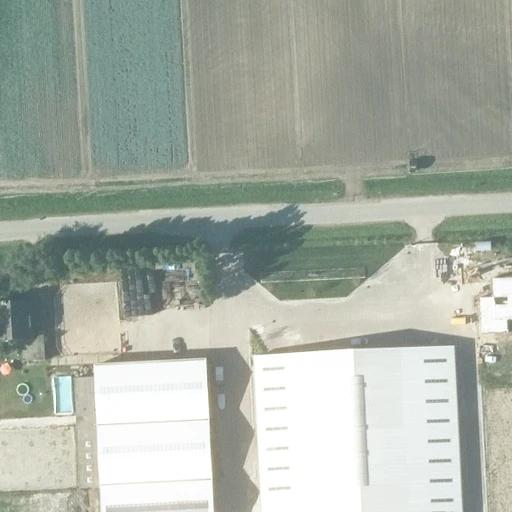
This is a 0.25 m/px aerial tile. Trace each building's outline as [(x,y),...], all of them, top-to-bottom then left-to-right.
[(487,286),(468,287),(470,327),(505,326),(505,310),(511,310),(511,257),(485,258),(487,286)] [(21,362),(44,361),(43,336),(31,336),(29,303),(6,304),(0,303),(0,342),(20,341),(21,362)] [(299,305),(300,318),(319,317),(318,305),(299,305)] [(165,338),(186,334),(184,326),(163,330),(165,338)] [(461,511),(453,348),(253,358),(261,511),(461,511)] [(73,379),(79,489),(101,488),(101,511),(213,511),(206,360),(94,366),(94,378),(73,379)] [(0,493),(79,489),(73,379),(0,383),(0,493)]
